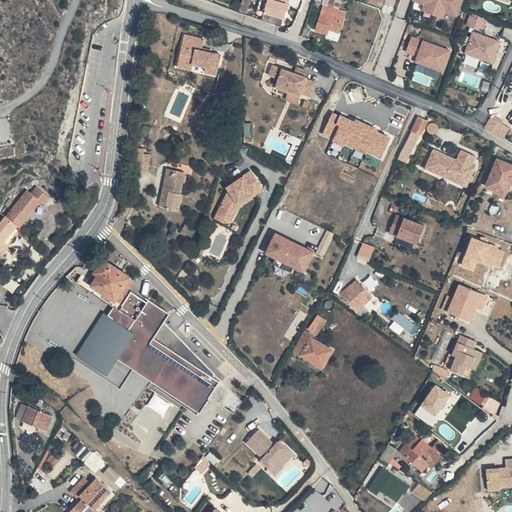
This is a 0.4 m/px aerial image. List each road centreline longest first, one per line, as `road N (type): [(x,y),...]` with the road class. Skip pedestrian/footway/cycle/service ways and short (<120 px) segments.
road 1 (residential): [(93,225),(217,340),(355,511)]
road 2 (residential): [(146,0),(291,46),(475,126)]
road 3 (secondary): [(93,225),(109,192),(133,0)]
road 4 (secondary): [(6,357),(30,302),(93,225)]
road 5 (residential): [(0,108),(49,69),(74,0)]
